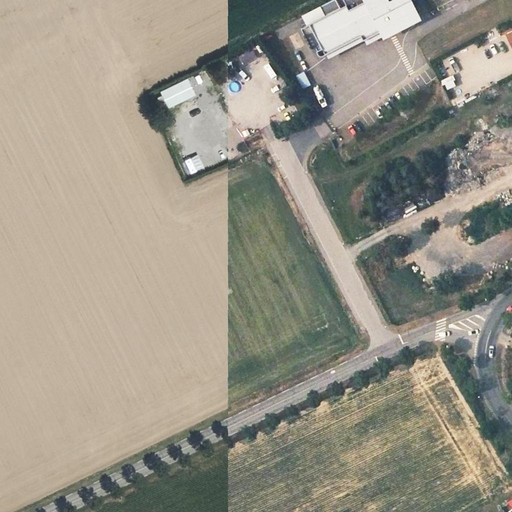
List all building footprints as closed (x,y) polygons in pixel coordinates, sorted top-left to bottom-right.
[(347,0),(348,2),(302,25),(313,45),(322,41),(327,51),(364,33),(366,37),(384,28),(387,33),(396,28),(393,24),(419,11),(413,0),(347,0)] [(419,11),(393,24),(396,28),(421,16),(419,11)] [(487,33),(490,41),(498,38),(495,30),(487,33)] [(299,75),(303,88),(312,85),(308,72),(299,75)] [(188,79),(155,92),(161,107),(194,94),(188,79)] [(276,115),(283,126),(301,114),(294,103),(276,115)]
